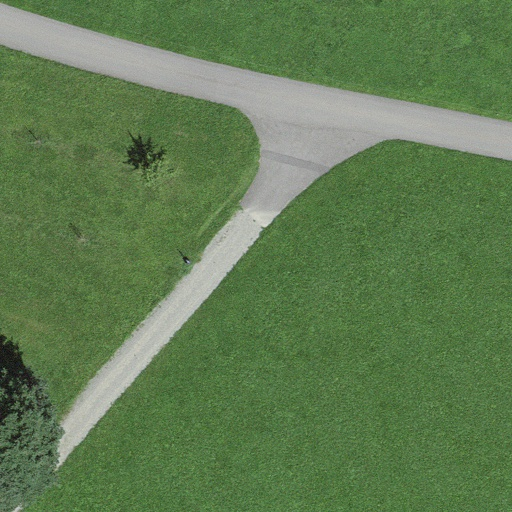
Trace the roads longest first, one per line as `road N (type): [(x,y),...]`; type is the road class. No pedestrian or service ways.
road 1 (unclassified): [(511,146),(161,75),(0,22)]
road 2 (track): [(303,104),(209,280),(10,511)]
